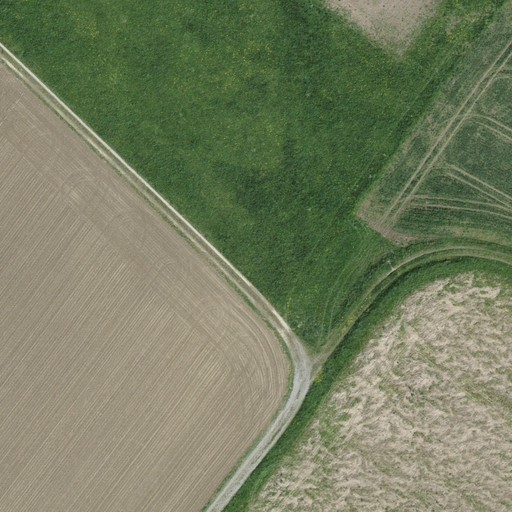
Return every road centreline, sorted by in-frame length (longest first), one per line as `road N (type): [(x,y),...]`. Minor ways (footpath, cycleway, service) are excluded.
road 1 (track): [(215,511),(283,418),(301,380),(301,358),(265,307),(0,51)]
road 2 (track): [(303,370),(377,288),(417,258),(470,250),(511,260)]
